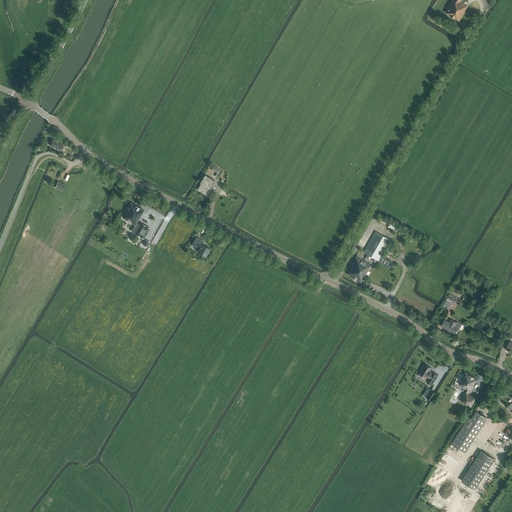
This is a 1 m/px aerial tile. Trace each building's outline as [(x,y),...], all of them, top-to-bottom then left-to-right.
[(452,0),(445,13),(460,21),(468,7),(464,4),(466,1),(467,2),(468,0),(452,0)] [(60,152),(64,146),(53,139),(50,145),(60,152)] [(211,170),(217,173),(215,176),(217,177),(221,170),(219,169),(213,166),(211,170)] [(206,195),(214,180),(204,174),(200,182),(201,184),(198,190),(206,195)] [(58,181),(55,188),(62,191),(65,185),(58,181)] [(132,231),(144,238),(150,228),(141,223),(140,225),(137,223),(144,210),(131,203),(123,217),(135,225),(132,231)] [(373,253),(383,236),(376,231),(364,252),(367,254),(369,251),(373,253)] [(378,261),(390,240),(383,236),(373,253),(369,251),(367,254),(366,256),(370,259),(371,257),(378,261)] [(206,255),(210,248),(202,244),(203,241),(196,237),(192,245),(199,249),(198,251),(206,255)] [(361,282),(371,265),(356,257),(346,273),(361,282)] [(448,297),(456,301),(459,294),(451,290),(448,297)] [(459,330),(460,329),(462,330),(465,326),(457,322),(451,319),(449,322),(444,320),(441,326),(455,334),(458,330),(459,330)] [(432,372),(430,371),(432,368),(425,364),(419,373),(420,373),(419,375),(419,376),(421,377),(422,377),(423,375),(426,377),(428,378),(426,381),(432,384),(438,375),(432,372)] [(475,398),(468,394),(470,390),(471,391),(474,384),(475,384),(478,379),(466,372),(465,373),(459,384),(468,389),(466,393),(461,401),(471,406),(475,398)] [(432,400),(436,393),(431,390),(427,397),(432,400)] [(493,412),(497,405),(487,399),(483,405),(493,412)] [(469,416),(452,443),(466,452),(488,418),(477,410),(472,418),(469,416)] [(444,456),(456,463),(459,459),(447,451),(444,456)] [(495,459),(481,451),(462,481),(476,490),(495,459)]
